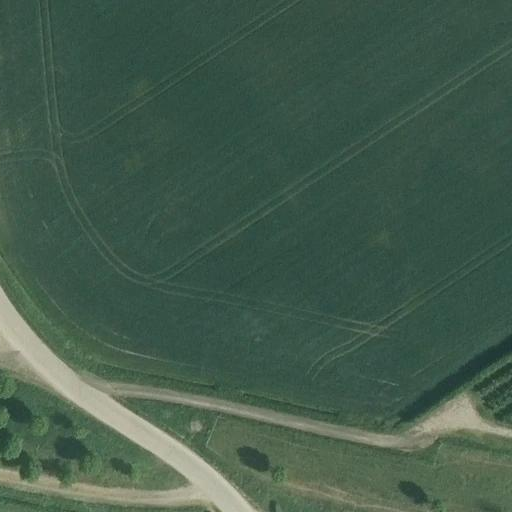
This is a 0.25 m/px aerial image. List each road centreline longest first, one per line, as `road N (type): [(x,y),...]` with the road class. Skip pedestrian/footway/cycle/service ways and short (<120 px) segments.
road 1 (unclassified): [(233,511),(193,470),(83,397),(0,312)]
road 2 (track): [(214,488),(152,497),(0,472)]
